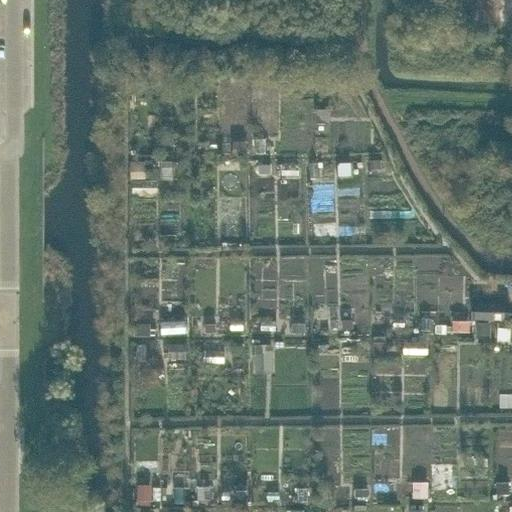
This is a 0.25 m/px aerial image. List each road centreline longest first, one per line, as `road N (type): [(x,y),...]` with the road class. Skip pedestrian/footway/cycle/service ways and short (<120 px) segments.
road 1 (residential): [(8,318),(14,0)]
road 2 (residential): [(7,511),(8,318)]
